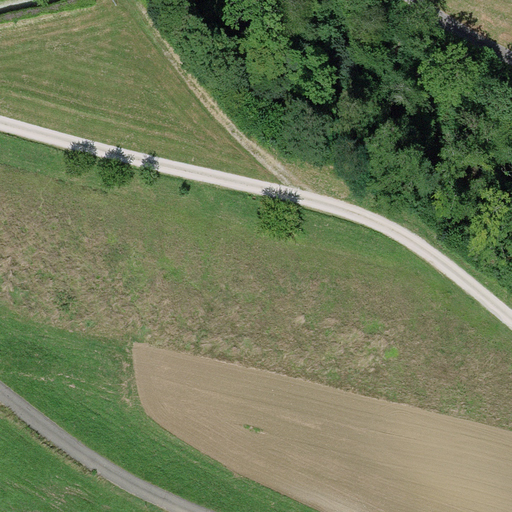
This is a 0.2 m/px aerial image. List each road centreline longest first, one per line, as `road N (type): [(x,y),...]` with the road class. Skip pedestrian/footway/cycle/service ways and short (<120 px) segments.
road 1 (track): [(0,123),(369,222),(511,321)]
road 2 (track): [(319,204),(210,112),(128,0)]
road 3 (unclassified): [(0,394),(87,462),(184,511)]
road 4 (track): [(511,59),(408,0)]
